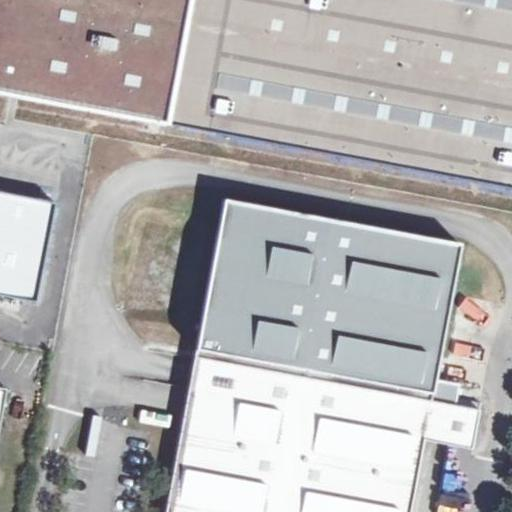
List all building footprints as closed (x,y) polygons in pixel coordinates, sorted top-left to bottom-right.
[(0,0),(0,95),(167,126),(190,0),(0,0)] [(511,0),(190,0),(167,126),(511,190),(511,0)] [(0,291),(37,299),(57,200),(0,189),(0,291)] [(196,359),(212,362),(455,406),(458,392),(434,387),(462,252),(226,201),(196,359)] [(412,511),(427,435),(474,443),(480,411),(455,406),(212,362),(200,422),(185,419),(167,511),(412,511)] [(0,429),(8,386),(0,384),(0,429)]
